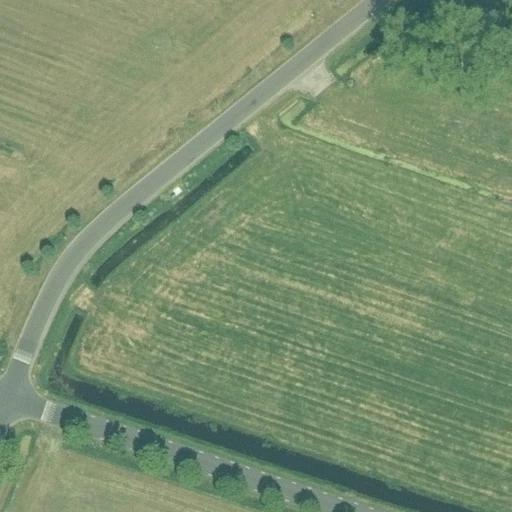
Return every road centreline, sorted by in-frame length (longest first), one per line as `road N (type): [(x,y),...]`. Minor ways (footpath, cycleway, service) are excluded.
road 1 (unclassified): [(8,402),(49,293),(80,246),(379,0)]
road 2 (unclassified): [(334,511),(8,402)]
